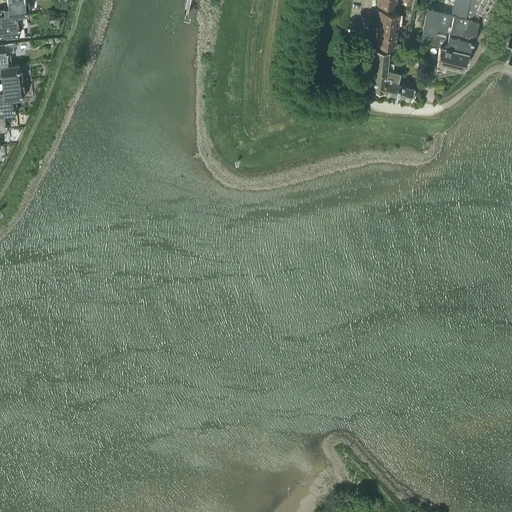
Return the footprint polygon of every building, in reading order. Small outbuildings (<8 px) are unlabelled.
[(29,0),(9,0),(10,4),(8,4),(9,8),(0,8),(0,15),(2,15),(10,14),(10,16),(24,15),(29,15),(28,9),(30,9),(29,0)] [(455,0),(452,15),(479,20),(479,19),(477,19),(478,15),(482,16),(482,17),(483,17),(484,12),(486,13),(486,12),(485,12),(491,0),(455,0)] [(475,36),(479,20),(452,15),(452,14),(428,9),(421,41),(440,46),(469,52),(470,52),(472,42),(473,42),(473,40),(471,39),(472,35),(475,36)] [(381,13),(380,22),(398,24),(399,12),(379,10),(379,13),(381,13)] [(24,19),(24,15),(10,16),(10,14),(2,15),(3,21),(0,21),(0,36),(6,35),(7,38),(20,37),(19,29),(21,29),(21,28),(23,27),(22,19),(24,19)] [(396,36),(398,24),(380,22),(379,31),(377,31),(376,34),(396,36)] [(395,47),(396,36),(376,34),(376,35),(378,36),(377,45),(395,47)] [(414,45),(415,44),(416,38),(407,36),(405,43),(414,45)] [(0,68),(1,68),(1,66),(16,64),(15,64),(15,60),(12,61),(11,52),(14,52),(13,42),(0,43),(0,68)] [(462,72),(469,52),(440,46),(437,62),(430,60),(428,68),(429,68),(427,74),(428,74),(427,79),(461,72),(462,72)] [(411,100),(412,99),(414,87),(398,83),(401,72),(388,69),(389,51),(376,50),(373,90),(411,100)] [(20,63),(15,64),(16,64),(1,66),(1,68),(0,68),(0,74),(1,74),(2,78),(4,78),(4,82),(2,82),(2,83),(26,80),(26,76),(23,77),(22,68),(20,69),(20,63)] [(27,83),(26,80),(2,83),(4,83),(5,87),(3,88),(3,91),(0,91),(0,97),(4,97),(5,100),(19,98),(24,98),(23,92),(25,92),(24,83),(27,83)] [(20,101),(19,98),(5,100),(4,97),(0,97),(0,114),(11,114),(16,113),(15,107),(17,107),(17,102),(20,101)] [(12,117),(11,114),(0,114),(0,129),(4,129),(8,129),(7,123),(9,123),(9,117),(12,117)]
